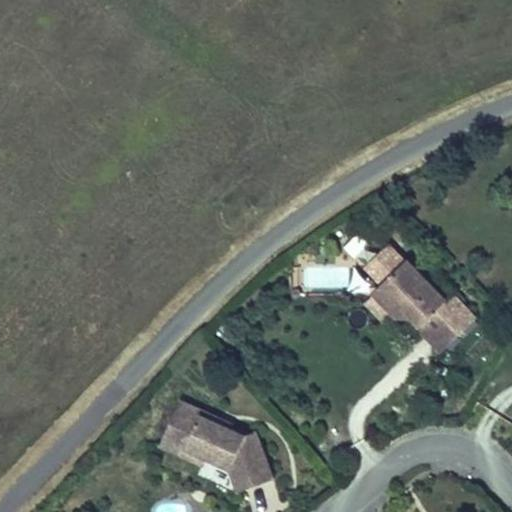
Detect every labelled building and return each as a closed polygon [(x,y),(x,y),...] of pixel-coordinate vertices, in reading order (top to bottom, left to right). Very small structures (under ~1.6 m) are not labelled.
[(366,268),(378,255),(367,245),(353,260),(354,261),(354,262),(354,263),(354,264),(355,264),(355,265),(356,266),(356,267),(357,267),(357,268),(358,268),(359,269),(360,269),(361,269),(362,269),(362,270),(363,271),(366,268)] [(457,357),(487,327),(462,302),(456,309),(416,270),(414,272),(397,256),(376,278),(393,294),(384,303),(386,305),(409,328),(422,326),(431,335),(433,334),(457,357)] [(409,328),(386,305),(377,314),(401,337),(409,328)] [(196,417),(191,428),(214,436),(218,426),(196,417)] [(292,495),(270,444),(258,449),(245,444),(233,439),(235,432),(218,426),(214,436),(191,428),(182,452),(204,460),(201,468),(221,477),(244,486),(253,491),(261,508),(292,495)] [(248,437),(235,432),(233,439),(245,444),(248,437)] [(204,460),(182,452),(176,467),(218,484),(221,477),(201,468),(204,460)] [(261,508),(253,491),(244,486),(254,511),(261,508)]
